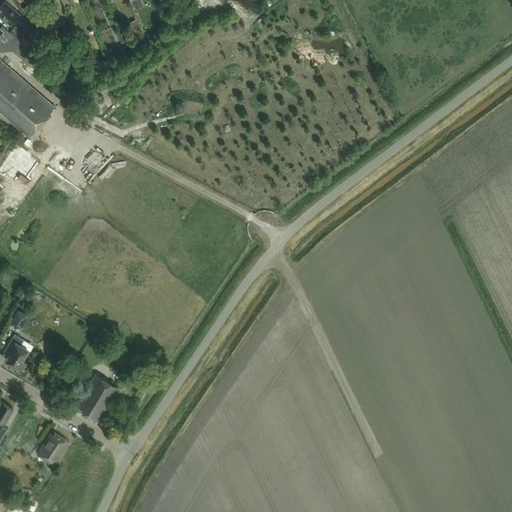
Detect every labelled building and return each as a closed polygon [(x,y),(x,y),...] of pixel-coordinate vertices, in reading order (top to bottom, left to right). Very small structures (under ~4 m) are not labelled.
[(54,0),(61,15),(66,13),(58,0),(54,0)] [(23,35),(19,31),(25,24),(17,18),(20,14),(5,1),(0,7),(0,15),(12,25),(15,27),(10,32),(16,38),(18,40),(23,35)] [(29,3),(22,8),(28,18),(35,14),(29,3)] [(66,22),(64,16),(46,24),(48,30),(66,22)] [(16,38),(10,32),(8,29),(7,29),(3,25),(0,27),(0,49),(2,51),(4,51),(16,38)] [(0,110),(29,136),(55,106),(6,64),(0,59),(0,110)] [(28,315),(17,309),(10,324),(21,329),(28,315)] [(22,369),(27,362),(22,360),(29,349),(21,344),(24,339),(15,334),(7,346),(12,349),(6,360),(22,369)] [(103,362),(110,354),(102,346),(94,353),(103,362)] [(96,373),(77,405),(84,409),(82,412),(86,415),(107,380),(96,373)] [(107,380),(86,415),(98,422),(119,387),(107,380)] [(5,425),(15,409),(1,401),(0,402),(0,442),(9,428),(5,425)] [(17,430),(32,436),(40,416),(25,411),(17,430)] [(55,464),(70,441),(55,433),(53,436),(50,434),(37,454),(55,464)]
